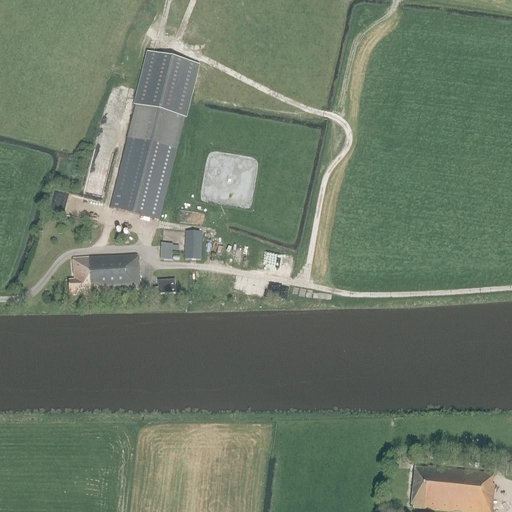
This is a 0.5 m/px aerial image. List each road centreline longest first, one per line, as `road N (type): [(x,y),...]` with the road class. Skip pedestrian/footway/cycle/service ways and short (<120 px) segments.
road 1 (track): [(303,285),(324,178),(348,133),(335,117),(174,45),(192,0)]
road 2 (track): [(303,285),(370,295),(511,287)]
road 3 (track): [(148,248),(156,266),(303,285)]
road 4 (unclassified): [(148,248),(68,254),(32,293),(0,299)]
